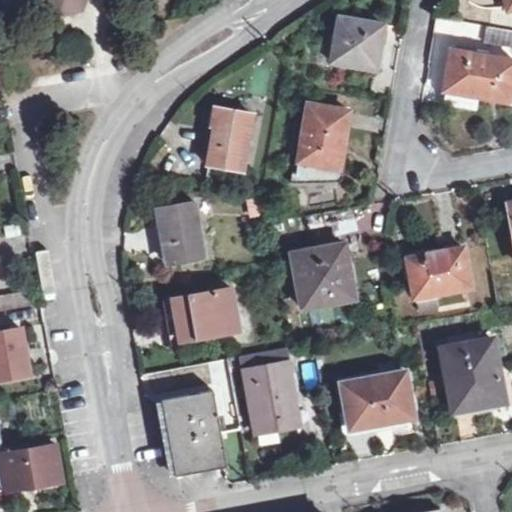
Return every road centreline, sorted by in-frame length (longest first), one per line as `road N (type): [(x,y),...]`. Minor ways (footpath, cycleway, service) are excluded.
road 1 (residential): [(281,0),(131,102),(107,139),(82,213),(135,511)]
road 2 (residential): [(209,511),(477,456)]
road 3 (residential): [(422,0),(406,96),(410,151),(436,169),(511,161)]
